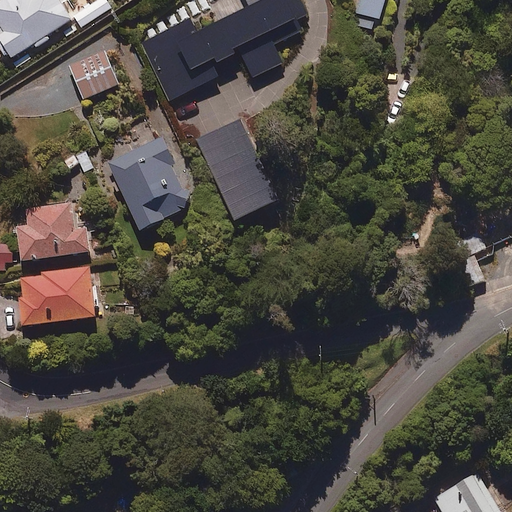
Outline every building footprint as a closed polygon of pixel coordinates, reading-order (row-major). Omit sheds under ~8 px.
[(0,0),(0,39),(15,65),(78,29),(69,13),(73,11),(67,0),(36,0),(35,0),(0,0)] [(119,0),(123,8),(141,0),(119,0)] [(301,31),(286,0),(247,0),(256,18),(204,43),(194,23),(147,45),(175,105),(223,82),(219,74),(248,61),(258,82),(288,68),(276,42),(301,31)] [(385,25),(392,0),(363,0),(355,28),(375,33),(378,23),(385,25)] [(105,19),(97,6),(78,19),(86,31),(105,19)] [(122,89),(108,53),(72,68),(87,104),(122,89)] [(286,213),(245,125),(201,145),(242,233),(286,213)] [(180,170),(165,141),(112,168),(147,238),(197,213),(176,172),(180,170)] [(96,171),(87,153),(70,161),(75,171),(83,168),(86,176),(96,171)] [(79,236),(75,208),(29,215),(31,231),(21,233),(27,269),(95,259),(92,234),(79,236)] [(101,326),(94,271),(60,276),(60,278),(24,283),(30,335),(101,326)] [(502,511),(478,467),(431,491),(441,511),(502,511)]
